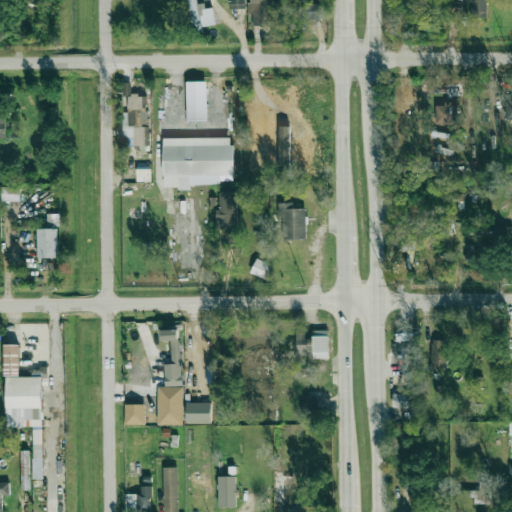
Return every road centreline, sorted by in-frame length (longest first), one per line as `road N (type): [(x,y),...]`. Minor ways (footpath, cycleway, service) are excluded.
road 1 (residential): [(0,61),(511,53)]
road 2 (residential): [(113,511),(108,0)]
road 3 (tertiary): [(0,305),(376,301)]
road 4 (secondary): [(344,300),(345,481)]
road 5 (secondary): [(341,56),(343,235)]
road 6 (secondary): [(376,301),(372,125)]
road 7 (secondary): [(375,511),(376,359)]
road 8 (residential): [(376,301),(511,299)]
